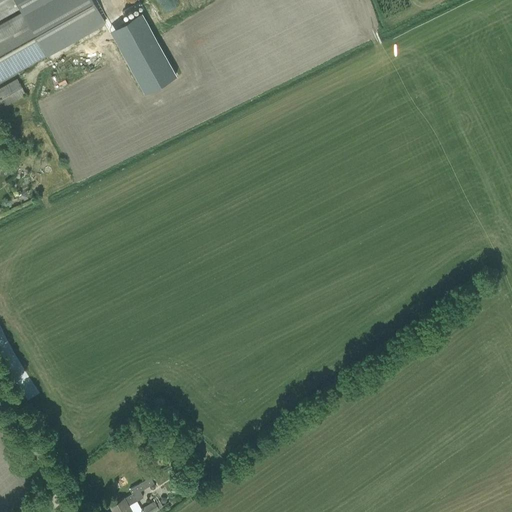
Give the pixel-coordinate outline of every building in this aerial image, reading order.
[(0,0),(0,18),(19,8),(20,7),(15,0),(0,0)] [(0,80),(46,55),(104,21),(92,0),(43,0),(21,12),(21,11),(0,23),(0,80)] [(0,88),(0,107),(26,93),(17,79),(0,88)] [(169,465),(175,475),(187,467),(181,457),(169,465)] [(194,468),(199,476),(206,471),(200,464),(194,468)] [(119,501),(110,505),(113,511),(140,511),(144,510),(145,511),(153,511),(158,509),(162,506),(156,497),(153,499),(154,501),(153,501),(140,508),(136,501),(143,496),(140,490),(153,482),(149,476),(130,489),(133,493),(124,498),(119,501)]
